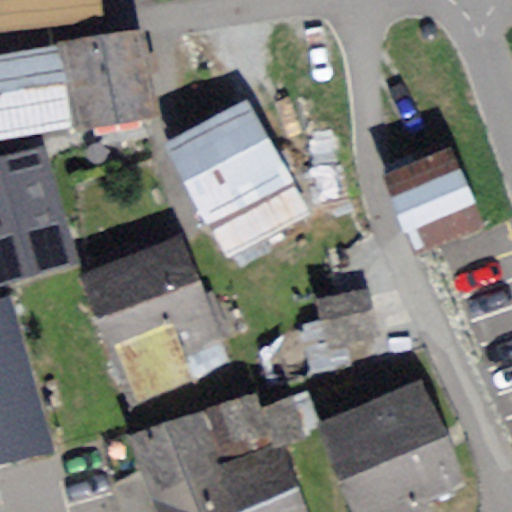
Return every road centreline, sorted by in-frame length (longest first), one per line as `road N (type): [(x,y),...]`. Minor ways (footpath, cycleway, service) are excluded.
road 1 (residential): [(361,0),(389,216),(421,311),(511,499)]
road 2 (residential): [(0,40),(281,0)]
road 3 (unclassified): [(450,0),(511,197)]
